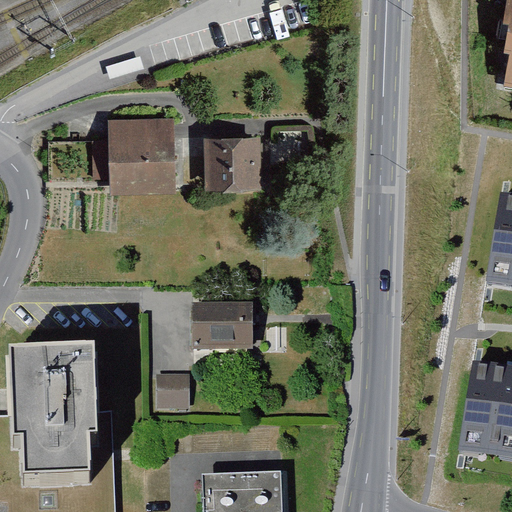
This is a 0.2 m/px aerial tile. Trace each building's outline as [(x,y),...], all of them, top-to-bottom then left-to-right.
[(511,88),(511,0),(500,0),(493,48),(502,50),(497,87),(511,88)] [(110,79),(144,70),(140,57),(107,67),(110,79)] [(176,195),(174,119),(108,120),(110,196),(176,195)] [(262,190),(261,138),(204,139),(205,192),(262,190)] [(511,203),(502,201),(487,294),(511,298),(511,203)] [(253,357),(254,311),(191,311),(190,356),(253,357)] [(97,446),(94,359),(8,363),(12,449),(22,448),(23,488),(89,486),(87,446),(97,446)] [(511,377),(473,370),(458,464),(511,473),(511,377)] [(191,412),(190,377),(156,378),(156,412),(191,412)] [(274,511),(274,478),(194,480),(194,511),(274,511)]
